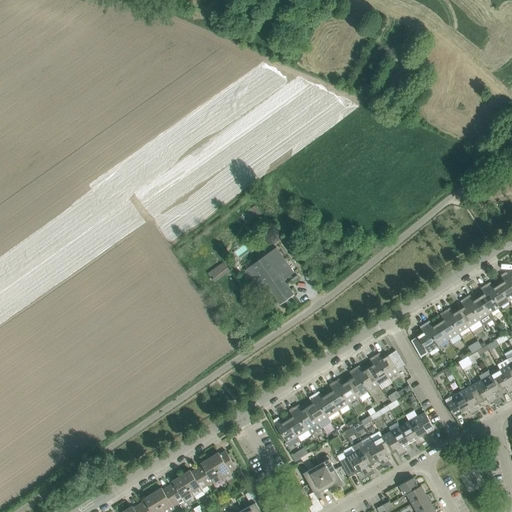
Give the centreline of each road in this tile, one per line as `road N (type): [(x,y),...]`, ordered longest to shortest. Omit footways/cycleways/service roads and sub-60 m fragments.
road 1 (unclassified): [(21,511),(323,301),(511,148)]
road 2 (residential): [(84,511),(239,415)]
road 3 (residential): [(239,415),(388,318)]
road 4 (residential): [(388,318),(511,238)]
road 5 (residential): [(457,440),(388,318)]
